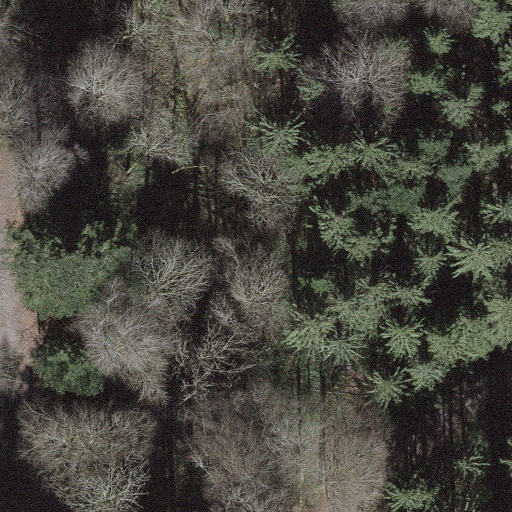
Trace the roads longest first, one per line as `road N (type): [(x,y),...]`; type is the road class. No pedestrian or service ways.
road 1 (track): [(27,511),(8,463),(0,252)]
road 2 (track): [(511,362),(329,511)]
